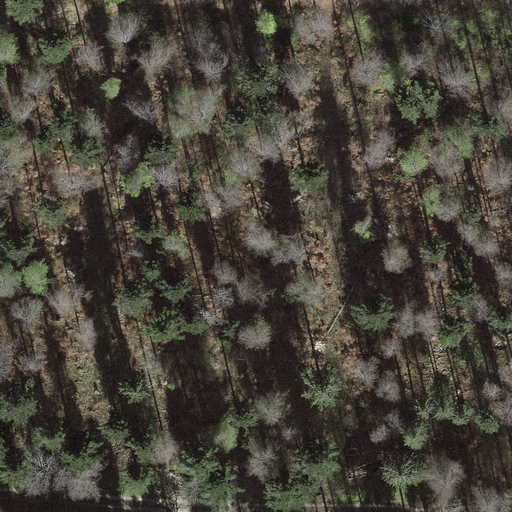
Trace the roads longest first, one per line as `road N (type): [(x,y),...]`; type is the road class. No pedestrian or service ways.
road 1 (track): [(395,0),(0,16)]
road 2 (track): [(0,502),(337,511)]
